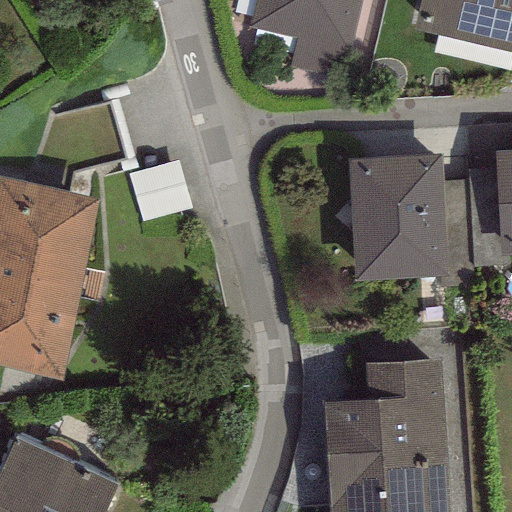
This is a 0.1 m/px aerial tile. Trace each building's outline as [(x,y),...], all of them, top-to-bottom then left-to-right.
[(355,0),(236,0),(248,3),(241,31),(301,48),(294,73),(332,83),(355,0)] [(511,0),(409,0),(399,41),(511,67),(511,0)] [(442,153),(348,155),(350,281),(444,280),(442,153)] [(511,154),(494,155),(499,260),(511,259),(511,154)] [(135,173),(146,220),(195,209),(184,162),(135,173)] [(96,197),(0,175),(0,366),(55,378),(96,197)] [(449,511),(440,364),(364,369),(366,403),(319,406),(325,511),(449,511)] [(106,511),(122,481),(19,431),(0,467),(0,511),(106,511)]
